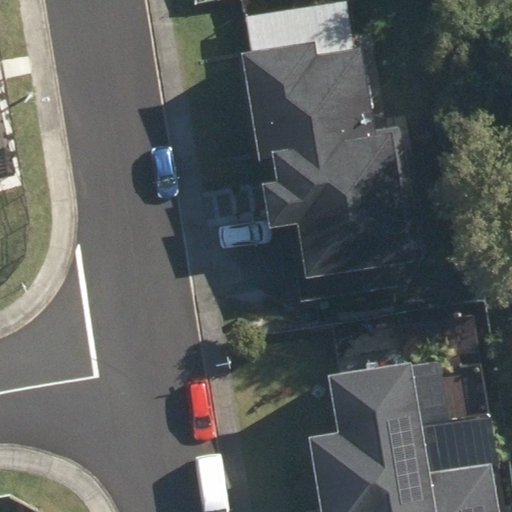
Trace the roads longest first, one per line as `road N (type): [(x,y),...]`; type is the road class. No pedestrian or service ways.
road 1 (residential): [(90,0),(160,369)]
road 2 (residential): [(0,395),(160,369)]
road 3 (residential): [(160,369),(177,511)]
